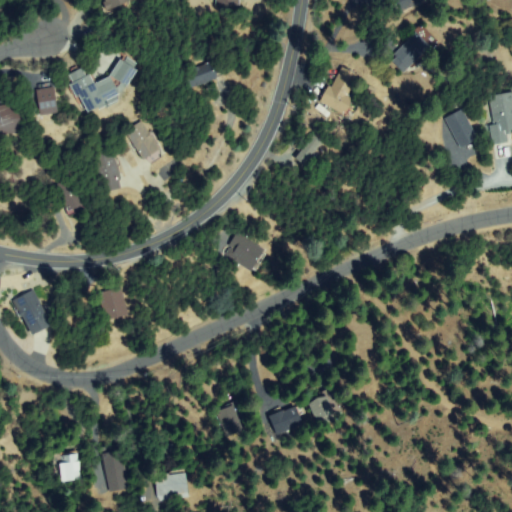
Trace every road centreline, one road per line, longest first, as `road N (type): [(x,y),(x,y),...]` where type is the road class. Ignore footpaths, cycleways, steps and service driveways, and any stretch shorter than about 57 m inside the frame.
road 1 (residential): [(511,214),(429,235),(90,379),(47,373),(23,359),(0,328)]
road 2 (residential): [(0,255),(83,262),(167,238),(207,211),(258,151),(276,112),(301,0)]
